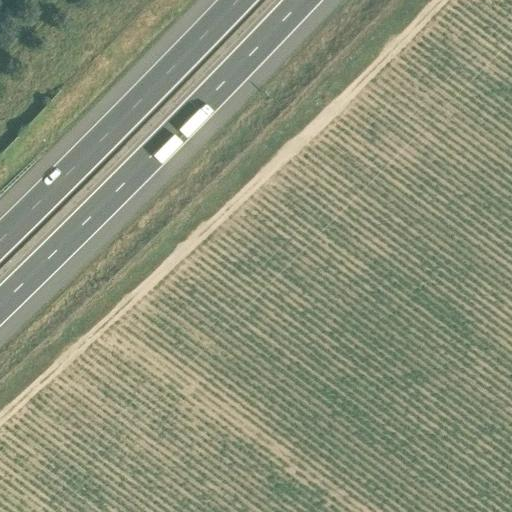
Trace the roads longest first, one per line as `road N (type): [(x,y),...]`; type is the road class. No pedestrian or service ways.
road 1 (track): [(447,0),(319,132),(0,429)]
road 2 (motorway): [(0,307),(304,0)]
road 3 (motorway): [(235,0),(0,237)]
